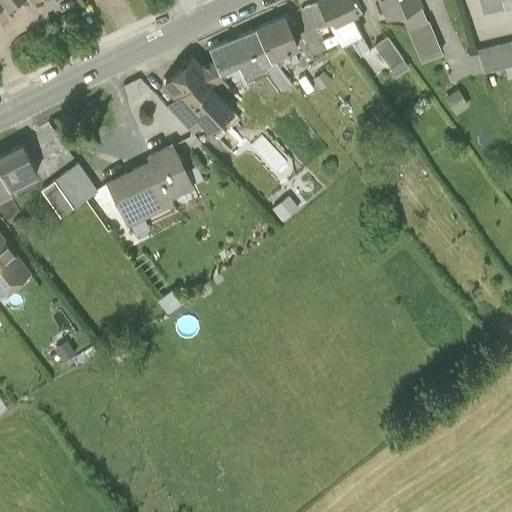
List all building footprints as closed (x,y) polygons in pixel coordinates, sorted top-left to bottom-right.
[(361,6),(357,0),(317,0),(329,22),(341,39),(359,30),(350,11),(361,6)] [(420,3),(418,0),(380,0),(387,17),(420,3)] [(283,15),(256,27),(270,57),(271,57),(297,45),(283,15)] [(273,60),(271,57),(270,57),(256,27),(209,49),(214,60),(219,71),(237,62),(242,74),(273,60)] [(376,42),(397,73),(411,63),(390,32),(376,42)] [(511,64),(511,41),(477,50),(484,72),(511,64)] [(222,77),(219,71),(214,60),(202,66),(193,57),(188,62),(184,60),(181,68),(166,83),(208,127),(230,105),(211,85),(216,80),(222,77)] [(37,173),(22,144),(0,154),(0,198),(11,193),(8,187),(37,173)] [(193,183),(173,144),(149,156),(151,161),(107,183),(115,199),(116,198),(129,222),(147,213),(142,203),(166,191),(168,196),(193,183)] [(96,190),(77,164),(41,189),(60,215),(96,190)] [(274,205),(285,218),(302,204),(291,191),(274,205)] [(0,281),(23,263),(0,233),(0,281)] [(50,350),(57,363),(78,351),(71,338),(50,350)] [(0,411),(8,408),(0,390),(0,411)]
